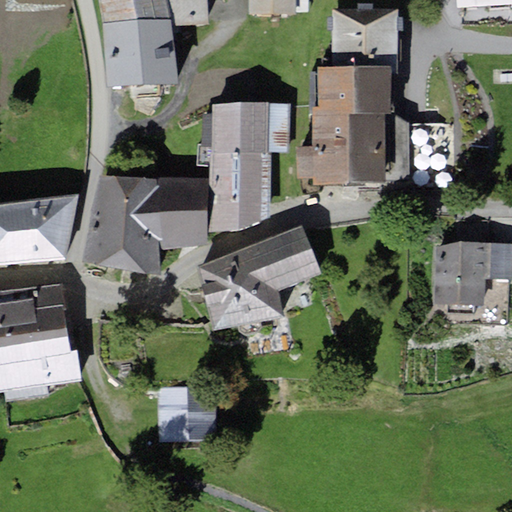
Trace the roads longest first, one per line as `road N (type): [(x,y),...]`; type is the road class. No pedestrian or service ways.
road 1 (tertiary): [(75,279),(136,289),(299,217),(421,206)]
road 2 (residential): [(75,279),(97,154),(97,58),(87,0)]
